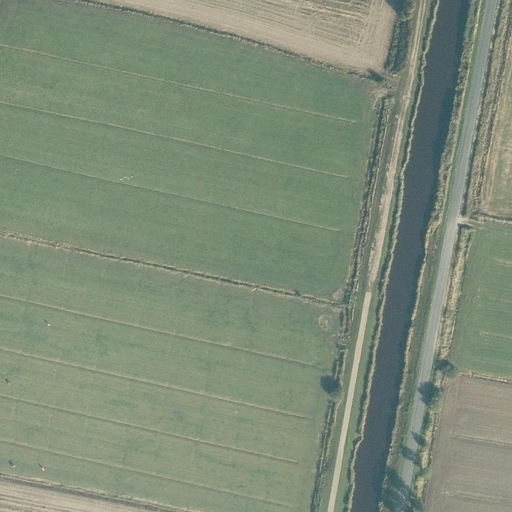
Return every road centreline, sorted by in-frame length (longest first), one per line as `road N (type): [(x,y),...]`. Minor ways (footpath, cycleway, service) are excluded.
road 1 (track): [(328,511),(421,0)]
road 2 (tertiary): [(401,511),(492,0)]
